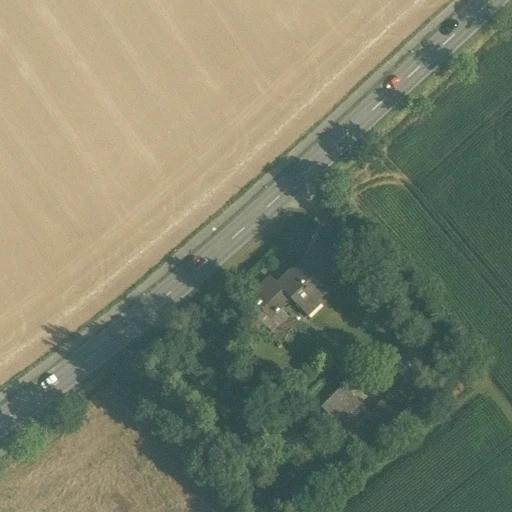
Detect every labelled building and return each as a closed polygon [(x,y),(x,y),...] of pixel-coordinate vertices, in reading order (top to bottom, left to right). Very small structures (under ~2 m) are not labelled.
[(272,281),(251,301),(270,321),(280,311),(273,304),(283,294),(308,319),(322,306),(318,302),(347,274),(322,248),(293,276),(292,275),(279,288),(272,281)] [(406,380),(383,402),(398,417),(420,395),(406,380)] [(344,389),(322,409),(336,424),(339,420),(357,403),(344,389)] [(383,402),(370,415),(384,430),(398,417),(383,402)] [(370,415),(348,437),(362,452),(384,430),(370,415)]
